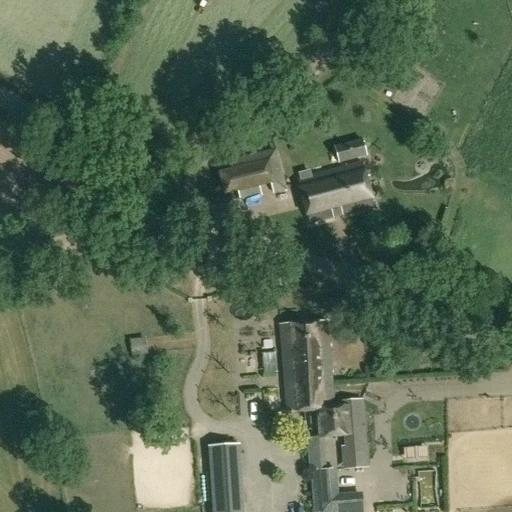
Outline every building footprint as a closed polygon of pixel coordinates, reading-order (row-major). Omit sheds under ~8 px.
[(339,164),(367,156),(362,139),(334,147),(339,164)] [(277,150),(275,150),(231,160),(233,169),(221,172),(225,193),(238,190),(240,200),(261,195),(259,188),(271,185),(272,193),(286,190),(277,150)] [(310,225),(374,208),(362,163),(298,180),(310,225)] [(332,384),(329,322),(282,324),(286,412),(304,412),(303,382),(312,382),(312,384),(314,384),(314,388),(321,387),(321,385),(332,384)] [(145,349),(144,339),(130,340),(131,351),(145,349)] [(303,382),(304,412),(317,411),(319,438),(344,437),(345,447),(341,447),(342,456),(367,454),(362,400),(338,403),(338,409),(333,409),(332,384),(321,385),(321,387),(314,388),(314,384),(312,384),(312,382),(303,382)] [(214,511),(244,511),(239,445),(211,447),(212,457),(210,458),(214,511)] [(313,511),(362,511),(361,494),(338,495),(337,470),(311,472),(313,511)] [(453,511),(452,487),(433,488),(434,511),(453,511)] [(419,511),(420,503),(384,504),(383,511),(419,511)]
